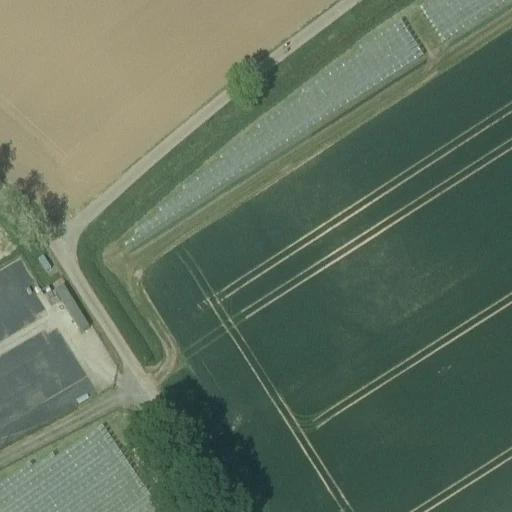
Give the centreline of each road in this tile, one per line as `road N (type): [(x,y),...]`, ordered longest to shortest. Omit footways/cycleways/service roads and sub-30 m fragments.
road 1 (unclassified): [(356,0),(55,248)]
road 2 (unclassified): [(55,248),(224,511)]
